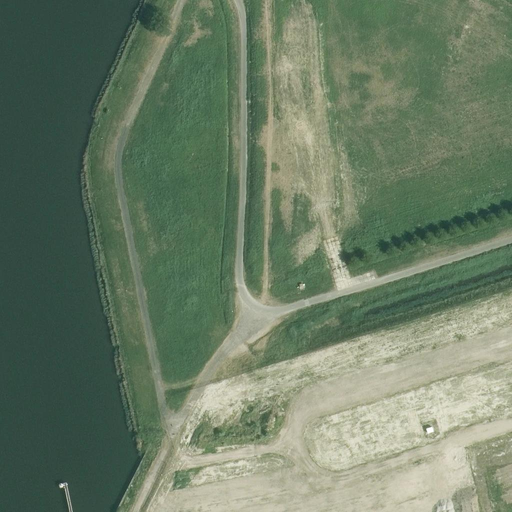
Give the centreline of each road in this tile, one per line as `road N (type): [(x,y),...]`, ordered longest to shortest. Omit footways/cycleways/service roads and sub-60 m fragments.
road 1 (unclassified): [(173,430),(161,403),(118,166),(180,0)]
road 2 (unclassified): [(238,0),(239,277),(251,303),(266,310)]
road 3 (unclassified): [(266,310),(511,238)]
road 4 (unclassified): [(266,310),(219,360),(173,430)]
